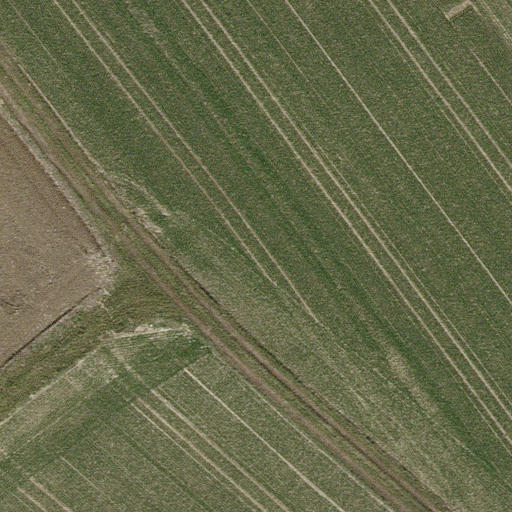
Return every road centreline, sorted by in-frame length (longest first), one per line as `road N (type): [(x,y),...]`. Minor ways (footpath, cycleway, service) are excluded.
road 1 (track): [(442,511),(185,292),(154,280)]
road 2 (track): [(0,75),(154,280)]
road 3 (track): [(154,280),(0,398)]
